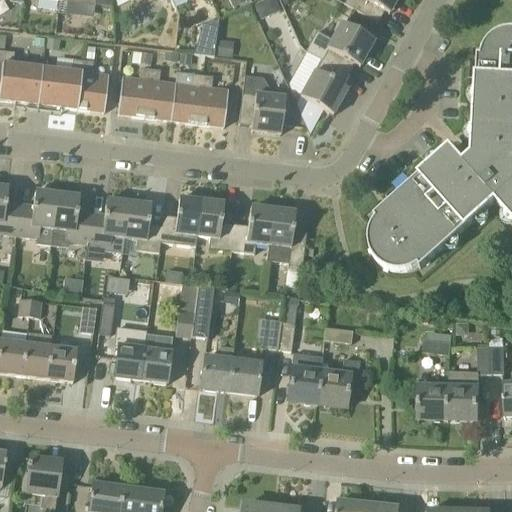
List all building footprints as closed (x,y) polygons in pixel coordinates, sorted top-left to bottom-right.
[(67,4),(95,8),(95,7),(109,9),(109,0),(59,0),(59,3),(67,4)] [(227,0),(232,9),(247,3),(245,0),(227,0)] [(261,20),(281,11),(275,0),(267,0),(255,6),(261,20)] [(397,0),(347,0),(344,6),(378,25),(384,14),(389,16),(397,0)] [(305,54),(321,63),(348,78),(354,67),(359,70),(374,43),(341,25),(331,43),(316,34),(305,54)] [(511,32),(505,33),(500,35),(494,38),(490,42),(485,47),(483,52),(481,58),(478,58),(472,159),(464,166),(450,151),(374,219),(376,221),(373,227),(370,232),(369,239),(368,244),(370,251),(371,256),(375,262),(379,266),(384,270),(389,272),(395,274),(401,275),(407,274),(413,272),(419,269),(421,271),(496,204),(511,222),(511,32)] [(233,44),(216,41),(214,57),(231,60),(233,44)] [(37,108),(42,71),(20,68),(13,67),(14,55),(2,54),(0,73),(0,103),(15,105),(37,108)] [(190,68),(191,58),(180,57),(179,67),(190,68)] [(59,111),(61,111),(76,113),(82,64),(72,63),(71,75),(64,74),(42,71),(37,108),(59,111)] [(342,89),(348,78),(321,63),(315,74),(314,74),(300,100),(333,118),(347,92),(342,89)] [(82,64),(76,113),(104,116),(108,79),(91,77),(93,65),(82,64)] [(144,121),(150,72),(140,71),(138,83),(122,81),(117,118),(144,121)] [(170,124),(175,87),(159,85),(160,73),(150,72),(144,121),(170,124)] [(196,128),(202,79),(192,77),(191,89),(175,87),(170,124),(196,128)] [(202,79),(196,128),(223,131),(228,94),(211,92),(213,80),(202,79)] [(244,79),(238,127),(251,129),(250,134),(280,138),(285,101),(270,99),(271,94),(263,81),(244,79)] [(0,237),(15,239),(19,206),(6,204),(8,191),(0,189),(0,237)] [(19,206),(15,239),(37,242),(36,246),(50,248),(57,197),(35,194),(33,208),(19,206)] [(64,245),(86,248),(91,215),(77,213),(79,200),(57,197),(50,248),(64,250),(64,245)] [(196,239),(201,204),(179,201),(176,221),(163,219),(161,230),(159,246),(160,246),(195,250),(197,240),(196,239)] [(91,215),(86,248),(88,248),(87,257),(99,259),(105,255),(122,257),(123,241),(128,206),(106,203),(104,217),(91,215)] [(231,255),(234,228),(221,226),(223,206),(201,204),(196,239),(197,240),(209,241),(208,252),(231,255)] [(159,246),(161,230),(148,228),(150,208),(128,206),(123,241),(137,243),(135,254),(158,257),(160,246),(159,246)] [(268,248),(272,213),(250,210),(248,230),(234,228),(231,255),(254,257),(255,247),(268,248)] [(266,264),(288,267),(287,272),(301,274),(306,237),(292,235),(295,215),(272,213),(268,248),(266,264)] [(181,289),(177,319),(175,339),(190,341),(194,314),(197,291),(181,289)] [(194,314),(190,341),(194,341),(193,351),(206,353),(212,293),(197,291),(194,314)] [(224,293),(223,306),(238,307),(239,295),(224,293)] [(114,309),(113,309),(114,298),(105,297),(104,307),(102,307),(98,338),(110,339),(114,309)] [(28,320),(30,304),(19,303),(17,319),(28,320)] [(30,304),(28,320),(39,322),(41,306),(30,304)] [(282,325),(278,353),(290,355),(297,309),(283,306),(281,325),(282,325)] [(82,310),(79,335),(93,337),(96,312),(82,310)] [(282,325),(281,325),(259,323),(255,350),(278,353),(282,325)] [(456,338),(469,338),(469,327),(456,327),(456,338)] [(352,335),(325,331),(324,344),(351,347),(352,335)] [(72,386),(76,353),(77,341),(52,338),(51,350),(50,350),(46,383),(72,386)] [(157,339),(155,353),(144,352),(140,384),(166,388),(170,354),(172,341),(157,339)] [(0,377),(20,380),(25,347),(0,343),(0,377)] [(450,359),(451,347),(424,343),(422,355),(450,359)] [(46,383),(50,350),(25,347),(20,380),(46,383)] [(140,384),(144,352),(118,349),(114,381),(140,384)] [(232,364),(233,352),(219,350),(218,362),(204,360),(199,393),(227,396),(232,364)] [(477,352),(478,376),(478,379),(491,378),(489,351),(477,352)] [(489,351),(491,378),(504,378),(502,351),(489,351)] [(321,374),(320,374),(322,362),(293,357),(291,370),(286,405),(316,409),(321,374)] [(260,367),(232,364),(227,396),(256,400),(260,367)] [(345,413),(349,383),(357,384),(360,366),(343,364),(342,377),(321,374),(316,409),(345,413)] [(478,379),(478,376),(450,376),(449,390),(448,390),(447,425),(477,425),(478,390),(478,379)] [(511,386),(503,387),(504,422),(511,421),(511,386)] [(418,424),(447,425),(448,390),(419,389),(418,424)] [(61,464),(29,460),(24,496),(41,498),(40,511),(42,511),(41,511),(54,511),(56,501),(61,464)] [(119,511),(122,491),(91,487),(88,511),(119,511)] [(122,491),(119,511),(160,511),(162,496),(122,491)]
